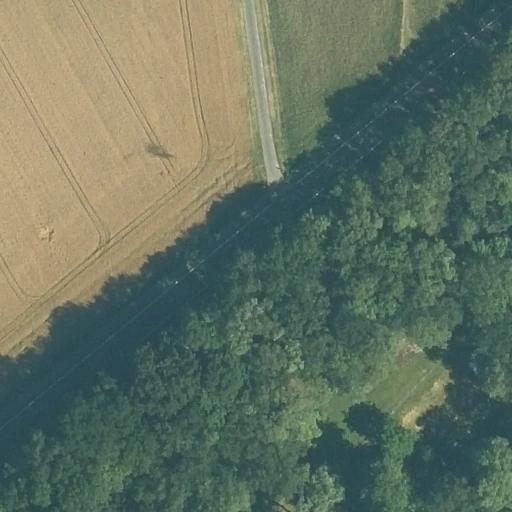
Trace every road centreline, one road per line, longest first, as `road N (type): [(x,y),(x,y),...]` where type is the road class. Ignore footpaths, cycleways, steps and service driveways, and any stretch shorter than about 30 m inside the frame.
road 1 (unknown): [(361,138),(345,284),(297,511)]
road 2 (tertiary): [(0,439),(281,203)]
road 3 (tertiary): [(281,203),(511,14)]
road 4 (residential): [(281,203),(267,161),(246,0)]
